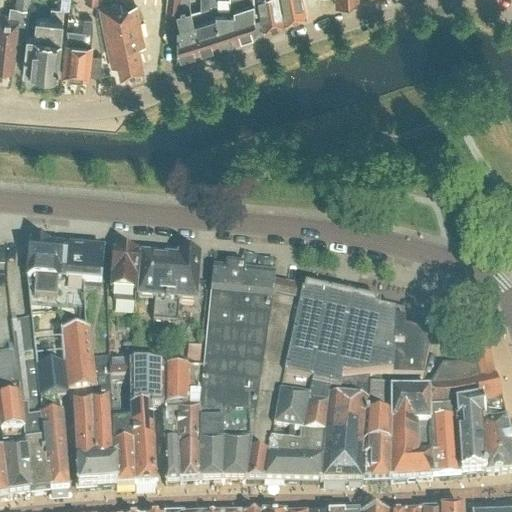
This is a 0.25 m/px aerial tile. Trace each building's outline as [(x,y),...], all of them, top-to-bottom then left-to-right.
[(15,0),(14,6),(18,7),(18,4),(28,6),(27,7),(27,8),(28,8),(28,0),(15,0)] [(25,34),(21,69),(55,73),(62,8),(68,9),(68,0),(59,0),(59,7),(50,6),(48,18),(34,16),(32,35),(25,34)] [(186,0),(165,0),(165,9),(174,10),(180,27),(175,29),(176,57),(197,50),(194,21),(192,22),(189,13),(189,10),(187,2),(186,0)] [(190,11),(189,10),(189,13),(192,22),(194,21),(197,50),(216,44),(214,15),(210,16),(208,11),(208,0),(199,0),(199,8),(190,11)] [(208,0),(208,11),(210,16),(214,15),(216,44),(234,38),(233,9),(228,10),(226,5),(226,0),(208,0)] [(226,0),(226,5),(228,10),(233,9),(234,38),(254,32),(253,3),(252,0),(226,0)] [(252,0),(253,3),(257,1),(259,8),(263,29),(284,22),(279,0),(252,0)] [(305,15),(301,0),(279,0),(284,22),(305,15)] [(119,77),(143,70),(137,47),(142,42),(144,41),(137,6),(118,9),(117,4),(99,7),(111,67),(117,66),(119,77)] [(0,12),(0,67),(12,69),(16,29),(25,30),(27,16),(0,12)] [(88,45),(91,24),(91,18),(83,17),(82,31),(68,29),(63,74),(87,77),(90,46),(88,45)] [(428,187),(410,182),(407,192),(430,200),(432,196),(431,192),(430,189),(428,187)] [(84,335),(83,288),(100,290),(103,256),(68,253),(68,254),(62,254),(62,253),(47,251),(48,251),(45,250),(32,249),(28,249),(25,282),(29,319),(30,327),(31,327),(32,336),(61,334),(84,335)] [(115,259),(113,259),(109,297),(114,297),(113,306),(131,308),(132,299),(134,299),(137,262),(136,261),(136,260),(115,258),(115,259)] [(152,325),(164,326),(166,295),(169,261),(142,259),(140,285),(138,285),(136,303),(153,305),(152,325)] [(197,263),(169,261),(166,295),(164,326),(176,327),(178,307),(195,308),(197,286),(195,286),(197,263)] [(270,306),(271,303),(273,287),(275,279),(212,273),(202,373),(198,413),(197,487),(244,486),(249,456),(250,447),(270,306)] [(262,486),(320,487),(345,488),(353,406),(327,403),(328,396),(338,398),(368,389),(368,383),(391,380),(392,380),(421,382),(430,338),(403,332),(403,330),(393,327),(393,320),(377,317),(379,311),(304,295),(304,294),(298,293),(273,287),(271,303),(270,306),(250,447),(249,456),(244,486),(262,486)] [(30,327),(17,328),(10,329),(13,358),(14,358),(17,376),(19,405),(20,405),(21,413),(29,499),(52,497),(38,402),(32,336),(31,327),(30,327)] [(84,335),(61,334),(66,393),(91,392),(94,391),(91,364),(88,335),(84,335)] [(185,373),(190,373),(197,373),(199,351),(187,350),(185,373)] [(494,380),(487,351),(472,356),(474,365),(478,383),(494,380)] [(150,416),(161,415),(162,373),(150,372),(151,352),(134,352),(134,370),(132,369),(132,382),(132,386),(117,386),(117,387),(128,387),(129,418),(119,418),(120,428),(121,449),(133,450),(135,491),(155,489),(150,416)] [(120,364),(109,364),(110,383),(132,382),(132,369),(131,356),(120,357),(120,364)] [(14,358),(13,358),(0,359),(0,503),(29,499),(21,413),(20,405),(19,405),(17,376),(14,358)] [(108,362),(99,363),(96,364),(101,410),(111,410),(115,492),(135,491),(133,450),(121,449),(120,428),(119,418),(118,407),(112,407),(110,387),(117,387),(117,386),(132,386),(132,382),(110,383),(109,364),(108,364),(108,362)] [(96,494),(115,492),(111,410),(101,410),(96,364),(91,364),(94,391),(91,392),(92,407),(92,411),(96,494)] [(429,390),(427,397),(429,410),(439,409),(453,408),(459,481),(481,478),(480,440),(484,440),(484,433),(480,433),(479,426),(482,426),(505,424),(494,380),(478,383),(474,365),(441,369),(429,389),(429,390)] [(162,414),(163,428),(171,420),(176,420),(173,409),(189,409),(190,373),(185,373),(162,373),(161,415),(162,414)] [(202,373),(197,373),(190,373),(189,409),(173,409),(176,420),(177,448),(178,488),(197,487),(198,413),(202,373)] [(362,488),(375,487),(390,487),(390,412),(386,412),(387,390),(368,389),(366,408),(361,451),(364,453),(362,488)] [(67,400),(67,401),(68,401),(68,415),(73,415),(77,495),(96,494),(92,411),(92,407),(91,392),(66,393),(67,400)] [(427,397),(389,398),(390,412),(390,487),(431,484),(435,483),(430,430),(429,410),(427,397)] [(38,402),(52,497),(68,495),(58,402),(58,400),(55,401),(38,402)] [(345,488),(351,488),(362,488),(364,453),(361,451),(366,408),(366,406),(364,405),(364,407),(359,406),(353,406),(345,488)] [(449,482),(459,481),(453,408),(439,409),(440,420),(443,420),(443,424),(441,424),(442,429),(444,429),(449,482)] [(439,409),(429,410),(430,430),(435,483),(449,482),(444,429),(442,429),(441,424),(443,424),(443,420),(440,420),(439,409)] [(164,442),(164,449),(177,448),(176,420),(171,420),(163,428),(164,442)] [(511,476),(511,454),(505,424),(482,426),(479,426),(480,433),(484,433),(484,440),(480,440),(481,478),(481,479),(511,476)] [(165,488),(178,488),(177,448),(164,449),(165,488)]
